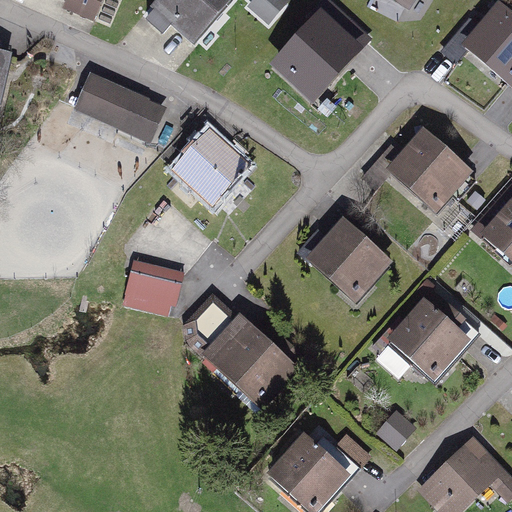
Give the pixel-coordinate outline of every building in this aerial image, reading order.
[(115,0),(75,0),(71,12),(106,25),(115,0)] [(245,0),(171,0),(161,11),(202,48),(245,0)] [(254,0),(249,6),(271,24),(290,0),(254,0)] [(424,0),(386,0),(414,17),(424,0)] [(511,16),(505,11),(471,53),(511,86),(511,16)] [(369,58),(326,20),(277,76),(320,113),(369,58)] [(0,106),(8,108),(18,59),(0,54),(0,106)] [(172,115),(95,81),(80,115),(158,148),(172,115)] [(253,172),(213,138),(178,178),(218,212),(253,172)] [(433,139),(395,181),(443,224),(480,182),(433,139)] [(511,214),(486,246),(511,266),(511,214)] [(351,229),(315,269),(360,309),(396,270),(351,229)] [(187,279),(137,268),(127,312),(176,323),(187,279)] [(201,340),(233,315),(218,297),(187,322),(201,340)] [(439,297),(395,345),(432,378),(443,366),(453,375),(486,339),(439,297)] [(304,373),(244,319),(207,360),(266,414),(304,373)] [(397,410),(378,432),(399,450),(418,428),(397,410)] [(311,439),(274,481),(309,511),(325,511),(355,479),(311,439)] [(511,480),(478,446),(428,495),(444,511),(466,511),(492,487),(511,507),(511,506),(511,480)]
